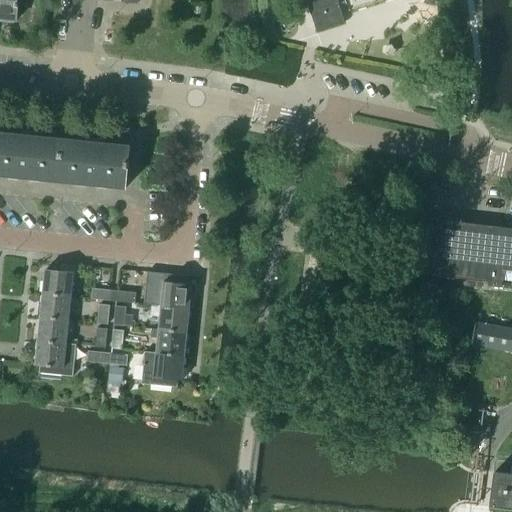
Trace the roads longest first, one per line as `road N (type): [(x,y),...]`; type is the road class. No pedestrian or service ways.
road 1 (tertiary): [(196,100),(511,166)]
road 2 (residential): [(132,254),(170,258),(186,243),(196,100)]
road 3 (residential): [(0,190),(134,207),(132,254)]
road 4 (residential): [(0,242),(132,254)]
road 5 (tertiary): [(73,85),(196,100)]
